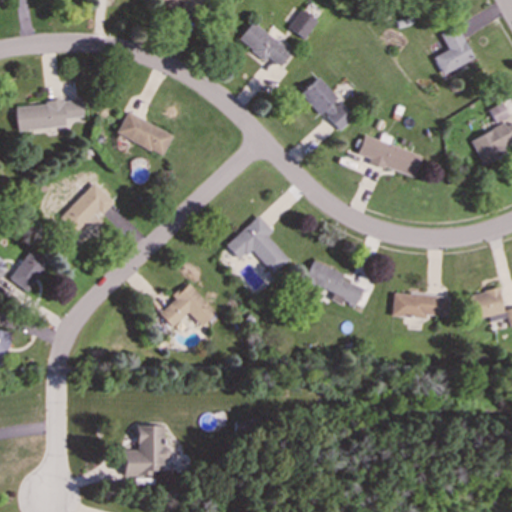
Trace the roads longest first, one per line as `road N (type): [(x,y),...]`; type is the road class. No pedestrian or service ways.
road 1 (residential): [(511,222),(452,240),(380,232),(312,193),(242,120),(178,71),(91,44),(0,53)]
road 2 (residential): [(262,142),(72,326),(56,364),(56,476),(47,505)]
